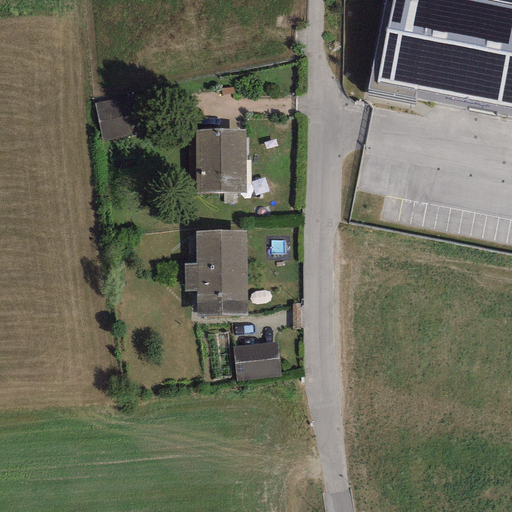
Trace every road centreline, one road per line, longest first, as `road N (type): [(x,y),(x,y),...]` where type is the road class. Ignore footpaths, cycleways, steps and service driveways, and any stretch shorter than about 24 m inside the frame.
road 1 (residential): [(327,0),(315,397),(332,511)]
road 2 (unknown): [(324,96),(511,131)]
